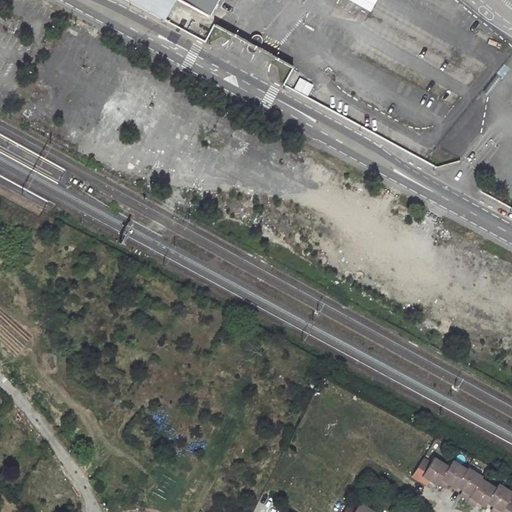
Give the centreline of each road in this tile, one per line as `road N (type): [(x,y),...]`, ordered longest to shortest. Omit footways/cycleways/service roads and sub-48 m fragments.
road 1 (tertiary): [(511,234),(85,0)]
road 2 (residential): [(94,511),(0,378)]
